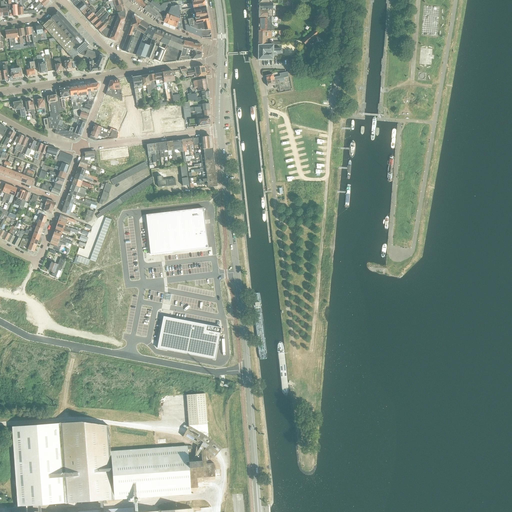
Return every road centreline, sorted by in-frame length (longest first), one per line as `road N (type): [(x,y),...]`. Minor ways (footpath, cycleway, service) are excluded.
road 1 (track): [(326,179),(312,342),(304,353)]
road 2 (primary): [(237,273),(220,129)]
road 3 (residential): [(81,146),(220,129)]
road 4 (primary): [(257,511),(248,375)]
road 5 (residential): [(0,322),(26,335),(128,355)]
road 6 (residential): [(128,355),(248,375)]
